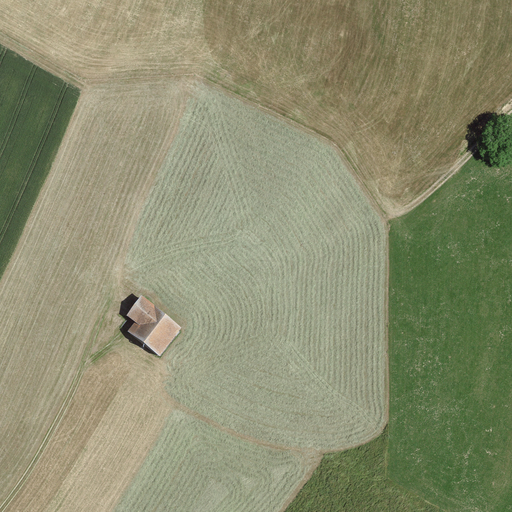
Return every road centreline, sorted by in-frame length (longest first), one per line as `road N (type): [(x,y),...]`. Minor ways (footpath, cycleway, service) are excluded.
road 1 (track): [(0,511),(97,347)]
road 2 (track): [(403,212),(511,112)]
